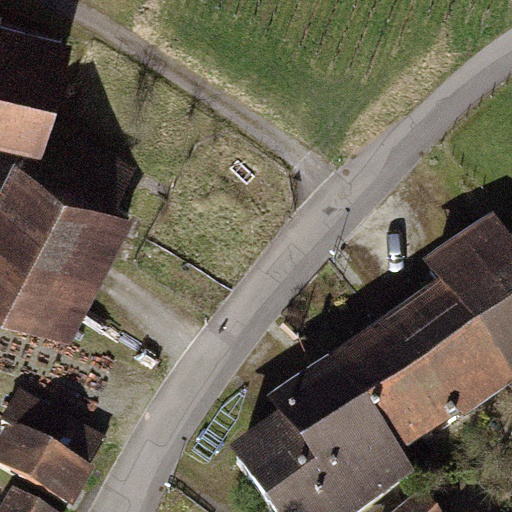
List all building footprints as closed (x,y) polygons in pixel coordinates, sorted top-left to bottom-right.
[(0,129),(39,139),(64,39),(0,23),(0,129)] [(152,206),(21,144),(0,187),(0,295),(89,337),(152,206)] [(511,243),(497,224),(435,270),(448,289),(279,413),(288,425),(239,461),(277,511),(357,511),(387,490),(375,474),(511,372),(511,243)] [(67,511),(109,448),(15,387),(0,409),(0,441),(2,443),(0,445),(0,480),(22,494),(10,511),(67,511)] [(437,511),(427,499),(410,511),(437,511)]
